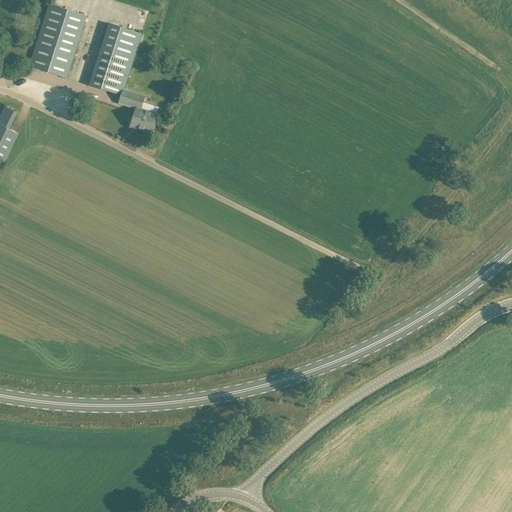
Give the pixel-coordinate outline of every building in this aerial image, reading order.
[(29,66),(67,78),(87,16),(49,4),(29,66)] [(109,23),(93,76),(90,85),(122,95),(124,88),(125,88),(142,34),(109,23)] [(124,88),(122,95),(119,103),(137,108),(131,126),(132,124),(137,126),(137,128),(151,133),(157,113),(142,108),(146,96),(125,88),(124,88)] [(1,115),(13,120),(16,113),(5,107),(1,115)] [(19,133),(9,128),(0,123),(0,158),(5,161),(19,133)]
